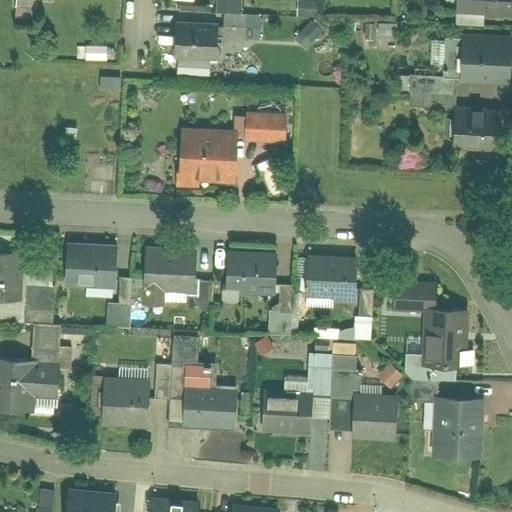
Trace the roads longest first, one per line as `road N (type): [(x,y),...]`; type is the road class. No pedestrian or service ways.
road 1 (residential): [(0,207),(367,225),(464,252)]
road 2 (residential): [(445,511),(352,489),(0,450)]
